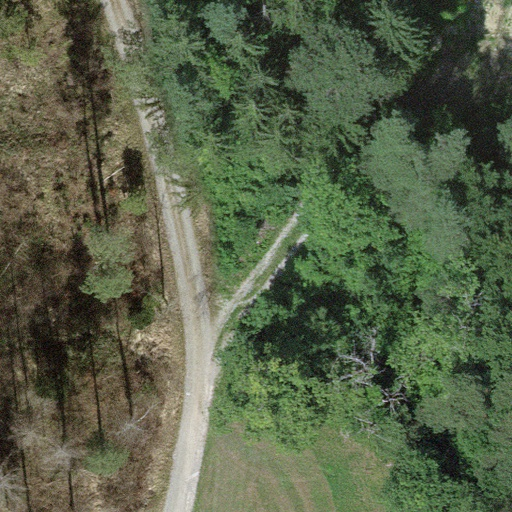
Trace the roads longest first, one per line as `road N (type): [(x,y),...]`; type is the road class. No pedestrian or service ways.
road 1 (track): [(178,511),(209,366),(195,274),(122,0)]
road 2 (track): [(209,366),(350,162),(461,47)]
